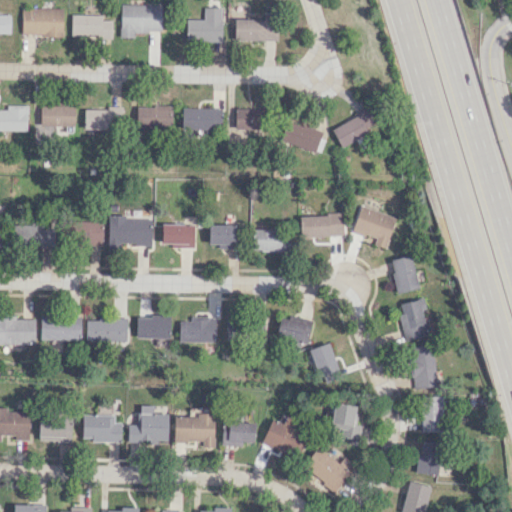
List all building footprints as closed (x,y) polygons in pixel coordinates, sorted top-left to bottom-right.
[(148,33),(148,38),(160,39),(161,4),(120,3),(119,37),(132,37),(132,32),(148,33)] [(21,35),(62,35),(63,8),(21,7),(21,35)] [(222,41),(221,7),(203,7),(203,19),(186,19),(186,41),(222,41)] [(10,13),(0,12),(0,34),(10,34),(10,13)] [(276,40),(276,12),(262,12),(262,18),(233,19),(234,40),(276,40)] [(112,20),(101,19),(101,14),(71,14),(70,36),(111,37),(112,20)] [(0,109),(0,129),(26,130),(27,105),(6,104),(6,109),(0,109)] [(74,125),(74,105),(38,106),(39,126),(74,125)] [(129,106),(130,127),(172,126),(171,105),(129,106)] [(83,108),(84,129),(112,128),(111,118),(122,118),(122,107),(83,108)] [(221,108),(181,107),(181,128),(220,129),(221,108)] [(235,107),(234,128),(263,129),(263,108),(235,107)] [(330,127),(340,146),(377,128),(367,109),(330,127)] [(321,132),(288,119),(280,139),(318,154),(323,142),(318,140),(321,132)] [(395,217),(360,205),(351,231),(375,239),(373,244),(385,248),(395,217)] [(299,214),(299,236),(342,236),(341,214),(299,214)] [(150,244),(150,216),(107,216),(107,243),(150,244)] [(101,245),(102,221),(71,221),(71,244),(101,245)] [(14,223),(13,244),(53,246),(54,229),(42,229),(43,224),(14,223)] [(193,247),(193,224),(161,224),(161,243),(169,243),(169,247),(193,247)] [(216,247),(236,248),(237,225),(208,224),(207,244),(216,244),(216,247)] [(250,250),(288,250),(288,237),(280,237),(280,229),(250,228),(250,250)] [(397,293),(419,288),(411,254),(389,260),(397,293)] [(399,303),(402,313),(398,314),(404,340),(428,334),(423,313),(427,312),(423,297),(399,303)] [(306,344),(311,322),(280,314),(274,336),(306,344)] [(39,339),(80,339),(81,316),(40,315),(39,339)] [(170,316),(136,315),(135,337),(169,338),(170,316)] [(0,343),(35,343),(35,318),(15,319),(15,316),(0,316),(0,343)] [(178,321),(178,342),(215,341),(215,316),(189,316),(189,321),(178,321)] [(85,341),(127,342),(127,318),(86,317),(85,341)] [(226,340),(243,340),(242,319),(225,320),(226,340)] [(308,350),(321,384),(341,376),(328,342),(308,350)] [(409,347),(415,388),(437,385),(431,344),(409,347)] [(443,431),(442,396),(420,396),(421,431),(443,431)] [(340,436),(358,438),(360,424),(353,423),(355,405),(333,402),(330,427),(341,428),(340,436)] [(127,424),(127,449),(137,449),(137,442),(167,442),(167,413),(152,413),(153,405),(139,405),(139,425),(127,424)] [(28,438),(29,411),(6,411),(6,407),(0,406),(0,434),(14,435),(14,438),(28,438)] [(113,414),(81,414),(81,440),(121,441),(121,422),(113,422),(113,414)] [(173,441),(201,442),(201,447),(214,447),(214,415),(173,414),(173,441)] [(71,418),(38,417),(37,440),(71,441),(71,418)] [(271,418),(260,441),(296,458),(309,431),(284,418),(282,423),(271,418)] [(253,442),(254,422),(221,421),(220,445),(241,445),(242,441),(253,442)] [(416,473),(437,475),(440,442),(420,440),(416,473)] [(349,470),(315,447),(302,466),(324,481),(321,485),(333,494),(349,470)] [(399,511),(423,511),(431,487),(409,480),(399,511)] [(44,511),(44,503),(12,504),(12,511),(44,511)]
